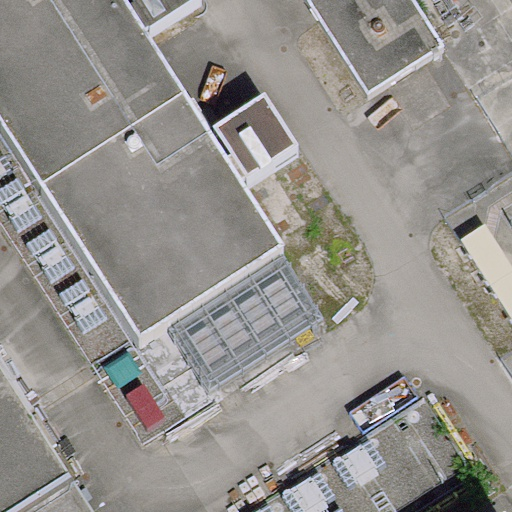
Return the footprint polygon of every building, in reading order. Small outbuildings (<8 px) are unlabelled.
[(0,0),(0,124),(141,346),(283,255),(144,37),(130,15),(120,0),(0,0)] [(200,0),(130,0),(137,10),(130,15),(144,37),(202,2),(200,0)] [(301,0),(368,102),(441,54),(406,0),(301,0)] [(267,102),(215,134),(247,186),(299,154),(267,102)] [(511,274),(485,233),(460,250),(511,329),(511,274)] [(208,397),(323,325),(284,263),(169,335),(208,397)] [(0,511),(23,511),(70,482),(0,374),(0,511)] [(23,511),(89,511),(70,482),(23,511)]
